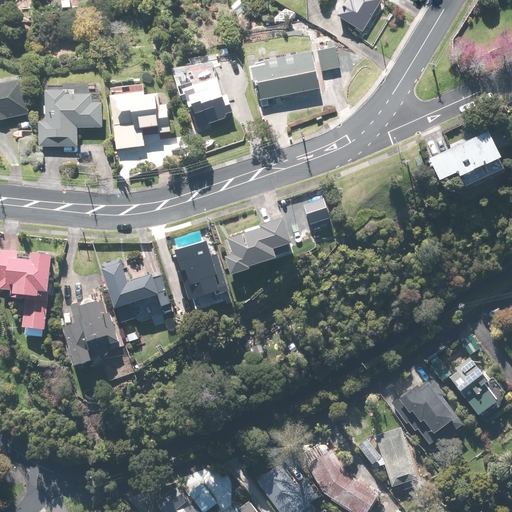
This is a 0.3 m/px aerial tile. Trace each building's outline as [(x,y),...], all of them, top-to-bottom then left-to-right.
[(350,0),(340,17),(364,32),(383,0),(350,0)] [(337,48),(319,52),(323,71),(341,68),(337,48)] [(256,69),(262,100),(322,89),(315,53),(267,62),(268,67),(256,69)] [(225,97),(220,79),(196,85),(197,88),(188,90),(199,127),(229,118),(229,115),(235,113),(230,96),(225,97)] [(0,120),(32,114),(25,81),(0,85),(0,120)] [(41,122),(41,146),(79,146),(79,127),(104,127),(104,103),(95,103),(95,95),(69,95),(69,91),(49,91),(49,122),(41,122)] [(147,93),(113,97),(119,149),(146,146),(144,129),(160,127),(161,133),(173,132),(169,105),(161,106),(160,94),(147,96),(147,93)] [(490,132),(431,159),(442,180),(461,171),(463,177),(502,159),(490,132)] [(305,202),(312,222),(331,215),(324,196),(305,202)] [(294,243),(286,218),(263,225),(264,229),(231,239),(236,254),(228,257),(233,275),(252,269),(251,266),(278,258),(275,248),(294,243)] [(184,278),(190,297),(217,289),(218,291),(230,288),(217,246),(209,249),(207,239),(175,248),(177,255),(175,256),(182,279),(184,278)] [(55,255),(0,249),(0,281),(2,281),(1,289),(14,290),(13,297),(28,298),(25,327),(47,329),(51,292),(52,292),(55,255)] [(122,259),(103,265),(117,307),(119,307),(124,323),(136,319),(131,304),(162,294),(156,274),(133,282),(126,262),(124,263),(122,259)] [(80,323),(67,327),(79,365),(96,360),(93,350),(97,349),(99,355),(102,354),(104,358),(110,356),(109,352),(113,351),(111,344),(118,342),(105,300),(84,307),(83,303),(74,305),(80,323)] [(472,334),(461,341),(471,355),(481,348),(472,334)] [(457,374),(452,377),(484,419),(503,405),(499,399),(506,393),(494,377),(491,379),(477,360),(474,363),(469,357),(453,369),(457,374)] [(441,359),(432,365),(443,380),(452,374),(441,359)] [(443,441),(465,424),(443,396),(446,394),(434,378),(422,388),(419,385),(394,405),(408,423),(410,421),(417,430),(420,428),(432,444),(440,438),(443,441)] [(403,427),(377,436),(394,486),(420,477),(403,427)] [(326,492),(357,511),(368,511),(382,492),(347,470),(336,451),(310,466),(326,492)] [(282,463),(259,481),(282,511),(303,511),(313,504),(282,463)] [(203,482),(189,493),(204,511),(206,511),(219,502),(203,482)] [(197,511),(178,486),(158,502),(165,511),(197,511)] [(243,511),(261,511),(253,500),(241,509),(243,511)]
